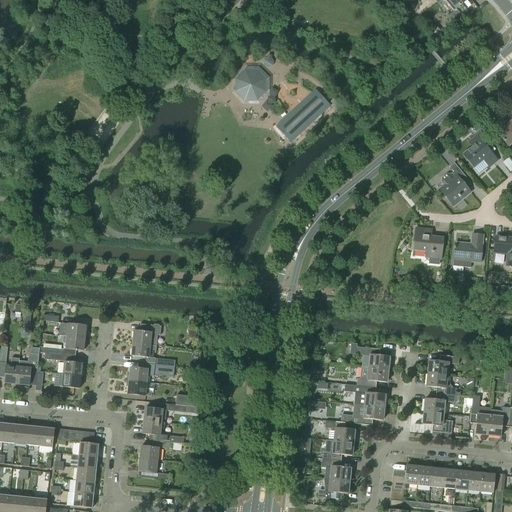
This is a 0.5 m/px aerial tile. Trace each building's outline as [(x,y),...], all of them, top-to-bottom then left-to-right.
[(447,16),(452,21),(464,11),(460,6),(467,0),(443,0),(453,11),(447,16)] [(425,14),(420,19),(426,26),(431,22),(425,14)] [(437,28),(432,32),(436,37),(441,33),(437,28)] [(264,60),(263,64),(265,67),(269,68),(272,66),(273,62),(271,58),(271,56),(268,55),(267,58),(264,60)] [(234,81),(234,93),(244,102),(256,102),(265,93),(264,80),(256,72),(243,72),(237,77),(234,81)] [(298,110),(277,129),(288,141),(306,124),(328,104),(317,92),(315,94),(298,110)] [(511,119),(497,132),(508,146),(511,143),(511,119)] [(471,147),(462,155),(473,168),(483,160),(489,168),(498,161),(489,151),(493,148),(480,132),(468,142),(471,147)] [(443,185),(439,189),(453,206),(470,193),(462,182),(466,178),(454,163),(449,167),(453,172),(451,174),(446,174),(441,178),(441,183),(443,185)] [(431,230),(415,229),(413,251),(425,253),(424,259),(429,259),(428,264),(438,266),(439,260),(440,260),(442,238),(430,237),(431,230)] [(471,263),(480,264),(482,246),(481,246),(483,235),(472,234),(471,245),(455,243),(452,266),(470,268),(471,263)] [(511,238),(495,237),(493,254),(506,255),(505,267),(511,267),(511,238)] [(403,242),(398,248),(402,251),(407,245),(403,242)] [(67,324),(66,337),(84,339),(86,326),(67,324)] [(132,344),(150,346),(156,346),(157,336),(160,336),(161,327),(159,327),(159,325),(154,325),(153,326),(140,324),(139,332),(133,331),(132,344)] [(83,351),(84,339),(66,337),(65,349),(83,351)] [(150,346),(132,344),(131,356),(145,358),(144,364),(166,367),(174,368),(175,361),(156,359),(153,358),(154,353),(149,352),(150,346)] [(39,353),(45,354),(62,356),(63,350),(39,347),(39,349),(39,353)] [(19,361),(18,367),(16,385),(29,386),(31,369),(37,369),(38,367),(39,353),(39,349),(31,348),(30,354),(29,354),(28,362),(19,361)] [(363,356),(361,367),(388,370),(389,357),(376,356),(376,350),(356,348),(356,355),(363,356)] [(429,361),(427,374),(448,376),(449,364),(458,365),(459,358),(442,356),(442,362),(429,361)] [(4,384),(16,385),(18,367),(19,361),(19,359),(11,358),(10,366),(6,365),(4,384)] [(62,374),(62,375),(80,377),(82,364),(63,362),(63,364),(58,363),(57,373),(62,374)] [(129,368),(128,382),(146,383),(147,376),(154,377),(154,375),(173,377),(174,368),(166,367),(144,364),(144,370),(129,368)] [(357,379),(356,386),(372,388),(373,382),(386,383),(388,370),(361,367),(360,379),(357,379)] [(439,389),(438,394),(457,396),(460,397),(460,395),(459,393),(456,393),(455,392),(456,389),(453,388),(447,382),(448,376),(427,374),(426,387),(439,389)] [(62,375),(61,387),(79,389),(80,377),(62,375)] [(146,389),(146,383),(128,382),(127,395),(145,396),(151,397),(151,393),(146,389)] [(372,394),(372,388),(356,386),(344,385),(344,392),(355,393),(354,405),(384,408),(385,395),(372,394)] [(425,399),(423,412),(444,414),(445,402),(456,404),(457,396),(438,394),(438,400),(425,399)] [(165,404),(185,406),(195,408),(196,398),(176,395),(176,399),(166,397),(165,404)] [(474,434),(487,436),(490,409),(479,407),(480,397),(472,396),(470,421),(476,421),(474,434)] [(317,402),(308,402),(307,412),(316,412),(317,402)] [(185,406),(165,404),(164,411),(184,413),(185,406)] [(382,421),(384,408),(354,405),(352,416),(345,416),(344,423),(369,426),(369,420),(382,421)] [(145,408),(143,421),(164,424),(165,418),(162,417),(163,410),(145,408)] [(491,409),(490,409),(487,436),(500,437),(502,424),(508,425),(509,408),(502,408),(502,411),(491,410),(491,409)] [(451,434),(452,422),(443,421),(444,414),(423,412),(422,425),(432,426),(432,432),(451,434)] [(164,429),(164,424),(143,421),(142,434),(149,435),(149,441),(161,442),(181,444),(182,438),(160,435),(161,429),(164,429)] [(333,441),(353,443),(354,430),(341,429),(342,423),(326,421),(325,429),(334,430),(333,441)] [(2,443),(14,444),(16,425),(4,424),(2,443)] [(29,427),(16,425),(14,444),(27,446),(29,427)] [(27,446),(39,447),(41,428),(29,427),(27,446)] [(54,429),(41,428),(39,447),(52,448),(54,429)] [(57,440),(65,441),(79,443),(93,444),(94,433),(58,430),(57,440)] [(304,438),(302,454),(309,454),(310,439),(304,438)] [(322,452),(322,460),(338,461),(338,455),(351,456),(353,443),(333,441),(331,453),(322,452)] [(181,444),(161,442),(160,449),(179,451),(179,449),(181,449),(182,444),(181,444)] [(79,443),(78,456),(97,458),(98,445),(93,444),(79,443)] [(141,447),(139,459),(157,461),(158,449),(141,447)] [(78,456),(77,468),(96,470),(97,458),(78,456)] [(156,473),(157,461),(139,459),(138,472),(156,473)] [(330,468),(329,479),(349,481),(350,468),(337,467),(338,461),(322,460),(321,467),(330,468)] [(406,466),(405,471),(404,477),(404,483),(404,485),(403,489),(407,490),(408,485),(417,486),(419,467),(406,466)] [(431,468),(419,467),(417,486),(429,487),(431,468)] [(77,468),(75,481),(94,483),(96,470),(77,468)] [(429,487),(442,489),(444,470),(431,468),(429,487)] [(456,471),(444,470),(442,489),(454,490),(456,471)] [(469,472),(456,471),(454,490),(467,491),(469,472)] [(481,473),(469,472),(467,491),(479,493),(481,473)] [(479,493),(492,494),(494,475),(481,473),(479,493)] [(348,494),(349,481),(329,479),(324,479),(323,480),(322,480),(322,482),(323,491),(318,490),(318,498),(334,499),(334,493),(348,494)] [(75,481),(74,493),(93,495),(94,483),(75,481)] [(74,493),(73,507),(92,509),(93,495),(74,493)] [(6,511),(8,496),(0,495),(0,511),(6,511)] [(6,511),(19,511),(21,497),(8,496),(6,511)] [(31,511),(33,499),(21,497),(19,511),(31,511)] [(33,499),(31,511),(45,511),(46,500),(33,499)]
